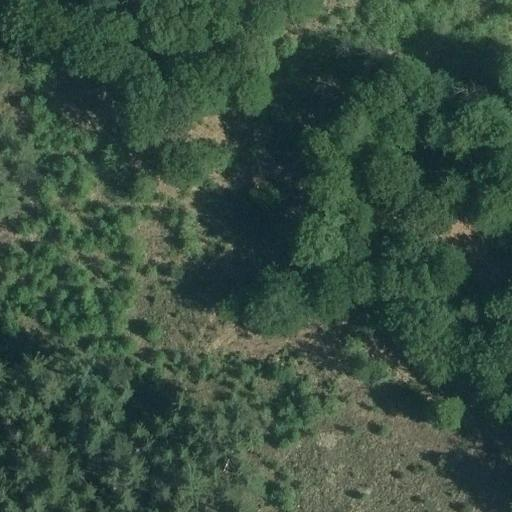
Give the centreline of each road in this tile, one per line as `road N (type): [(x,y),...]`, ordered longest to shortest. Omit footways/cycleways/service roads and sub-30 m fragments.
road 1 (track): [(0,60),(511,455)]
road 2 (track): [(511,181),(453,200),(422,199),(260,163),(205,132),(54,0)]
